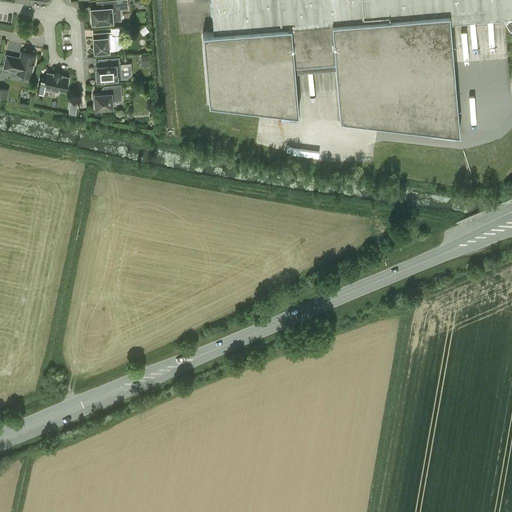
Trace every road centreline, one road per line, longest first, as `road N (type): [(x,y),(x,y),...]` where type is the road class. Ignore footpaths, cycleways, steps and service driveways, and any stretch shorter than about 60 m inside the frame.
road 1 (primary): [(0,446),(236,339)]
road 2 (primary): [(236,339),(0,431)]
road 3 (primary): [(414,264),(236,339)]
